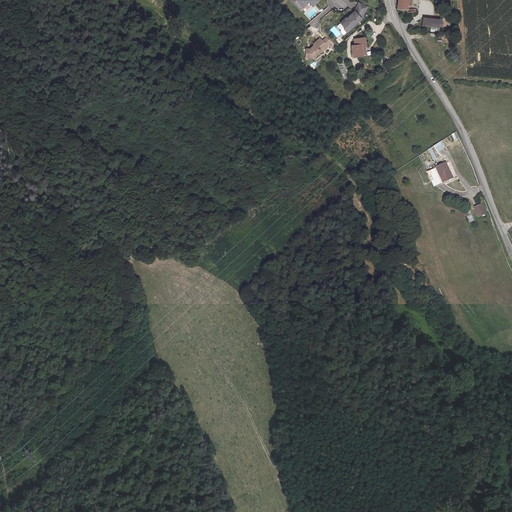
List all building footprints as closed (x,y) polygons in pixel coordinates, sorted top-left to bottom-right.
[(288,0),(291,2),(289,4),(296,10),(299,7),(302,10),(308,5),(309,3),(313,8),(318,3),(315,0),(288,0)] [(398,0),(398,9),(407,10),(408,0),(398,0)] [(340,26),(343,30),(343,32),(346,36),(361,22),(366,11),(357,7),(354,14),(346,22),(345,21),(340,26)] [(439,27),(440,20),(424,18),(423,25),(439,27)] [(353,60),(362,59),(362,51),(365,51),(367,50),(365,39),(353,41),(355,48),(352,48),(353,60)] [(320,42),(313,48),(314,49),(310,53),(306,53),(305,62),(313,62),(320,55),(321,56),(327,50),(320,42)] [(337,66),(343,80),(350,78),(344,63),(337,66)] [(436,152),(445,148),(442,141),(433,146),(436,152)] [(431,148),(428,149),(432,160),(436,159),(431,148)] [(437,168),(443,183),(453,179),(448,164),(437,168)] [(476,211),(479,221),(484,219),(481,209),(476,211)]
